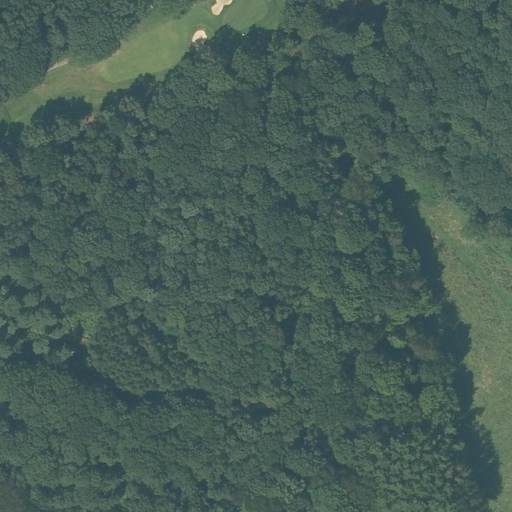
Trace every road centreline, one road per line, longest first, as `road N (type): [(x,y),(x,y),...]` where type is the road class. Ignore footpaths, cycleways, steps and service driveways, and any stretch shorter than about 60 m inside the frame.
road 1 (track): [(0,91),(188,0)]
road 2 (track): [(170,330),(0,231)]
road 3 (track): [(511,56),(395,151)]
